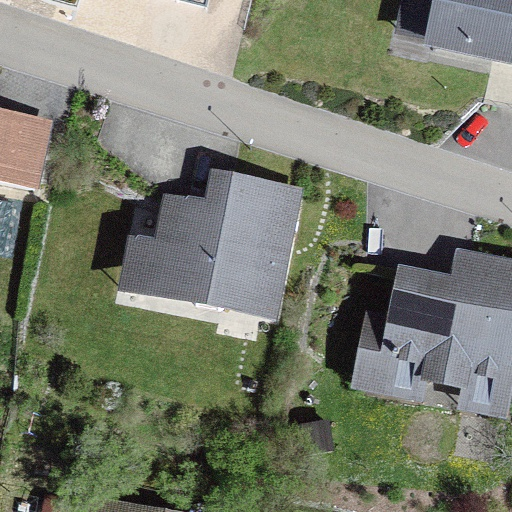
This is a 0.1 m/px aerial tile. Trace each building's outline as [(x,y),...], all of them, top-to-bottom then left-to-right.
[(166,0),(206,10),(208,0),(166,0)] [(511,0),(441,0),(432,45),(493,58),(483,102),(511,108),(511,0)] [(0,122),(0,183),(34,191),(46,131),(0,122)] [(171,206),(154,290),(190,297),(196,306),(220,311),(229,305),(269,312),(284,232),(291,234),(298,196),(231,183),(225,217),(171,206)] [(404,278),(387,362),(428,370),(426,380),(463,387),(465,377),(506,385),(511,353),(511,267),(469,259),(463,290),(404,278)]
